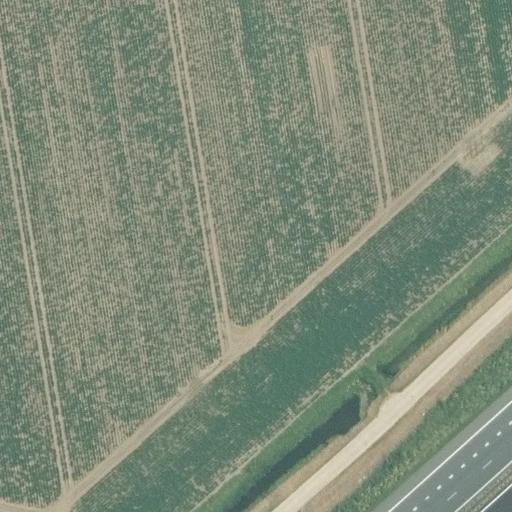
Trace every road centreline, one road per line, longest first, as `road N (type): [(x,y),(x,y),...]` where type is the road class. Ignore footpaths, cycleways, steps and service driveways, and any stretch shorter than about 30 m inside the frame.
road 1 (track): [(204,511),(511,235)]
road 2 (unclassified): [(281,511),(511,302)]
